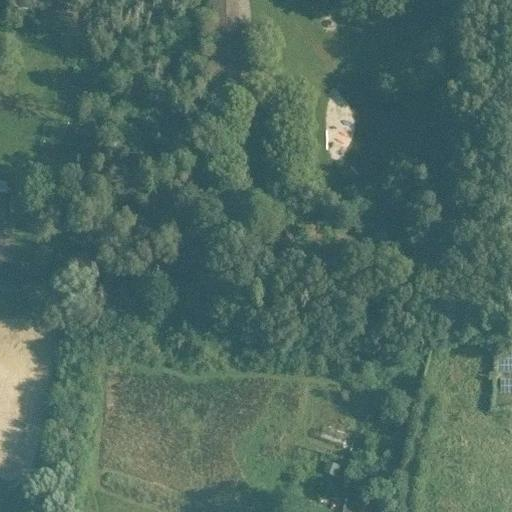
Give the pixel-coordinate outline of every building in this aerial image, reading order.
[(226,27),(213,27),(214,101),(240,101),(239,27),(226,27)] [(22,274),(22,267),(0,265),(0,289),(21,290),(21,288),(32,288),(33,275),(22,274)] [(52,276),(50,298),(72,300),(73,277),(52,276)] [(323,475),(336,479),(339,470),(327,465),(323,475)] [(346,503),(343,511),(358,511),(360,507),(346,503)]
